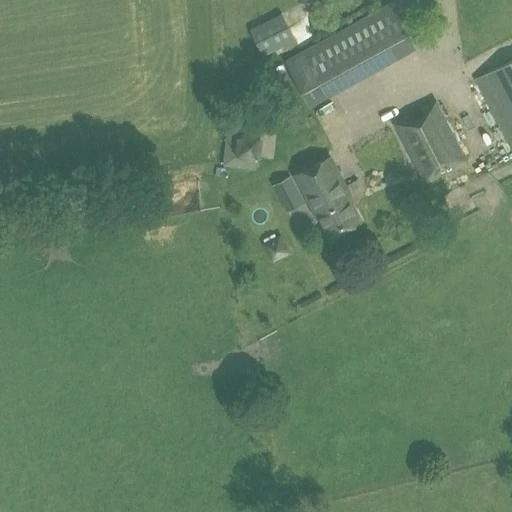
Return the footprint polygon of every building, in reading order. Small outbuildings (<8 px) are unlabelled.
[(286,61),(308,101),(413,42),(391,3),(286,61)] [(249,29),(263,57),(296,40),(282,12),(249,29)] [(394,123),(425,181),(467,159),(436,101),(394,123)] [(225,164),(257,168),(262,124),(230,120),(225,164)] [(318,215),(330,237),(362,221),(350,198),(352,197),(331,156),(294,175),(316,217),(318,215)] [(262,243),(273,262),(291,252),(281,233),(262,243)]
